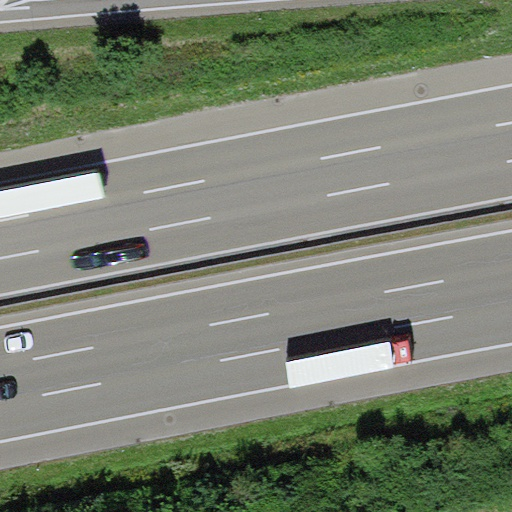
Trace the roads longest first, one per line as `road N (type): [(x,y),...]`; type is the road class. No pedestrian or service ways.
road 1 (motorway): [(0,386),(511,286)]
road 2 (motorway): [(511,144),(0,243)]
